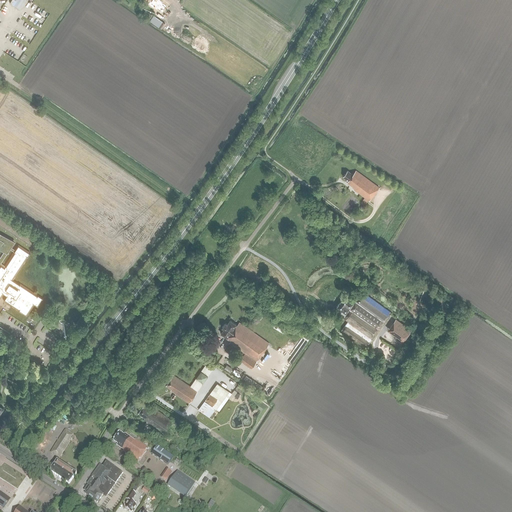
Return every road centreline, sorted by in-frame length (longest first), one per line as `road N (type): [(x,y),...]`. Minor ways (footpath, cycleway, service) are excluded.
road 1 (trunk): [(0,451),(165,257),(336,0)]
road 2 (unclassified): [(72,497),(138,386),(296,178)]
